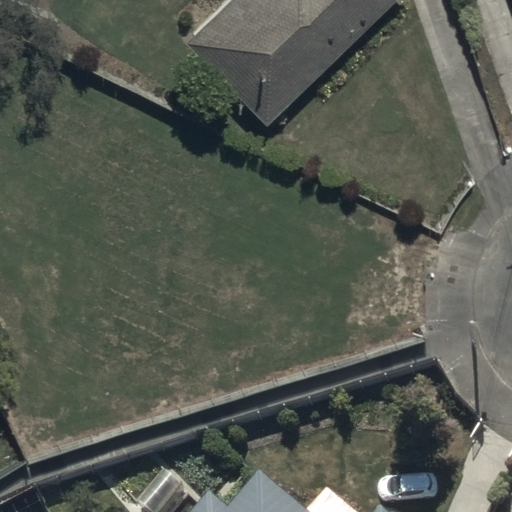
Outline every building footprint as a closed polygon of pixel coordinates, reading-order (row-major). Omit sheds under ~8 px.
[(212,0),(188,24),(269,108),(380,0),(212,0)] [(0,28),(0,84),(39,102),(60,55),(0,28)] [(217,159),(112,152),(95,366),(201,372),(217,159)] [(341,275),(265,270),(264,313),(339,317),(341,275)] [(231,511),(215,498),(202,511),(391,511),(386,508),(382,511),(317,511),(271,471),(235,511),(231,511)]
